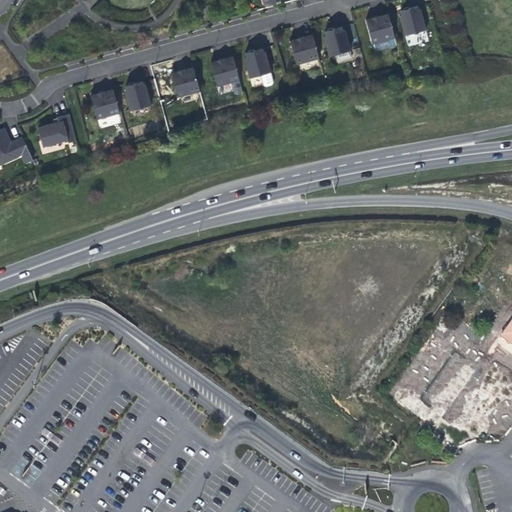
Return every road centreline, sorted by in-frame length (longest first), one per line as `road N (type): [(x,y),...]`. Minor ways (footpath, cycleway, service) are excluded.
road 1 (secondary): [(403,158),(164,214),(0,273)]
road 2 (secondary): [(185,221),(341,180),(511,155)]
road 3 (secondary): [(185,221),(348,200),(429,200),(511,214)]
road 4 (residential): [(308,8),(50,81),(30,100),(0,109)]
road 5 (secondary): [(0,287),(185,221)]
